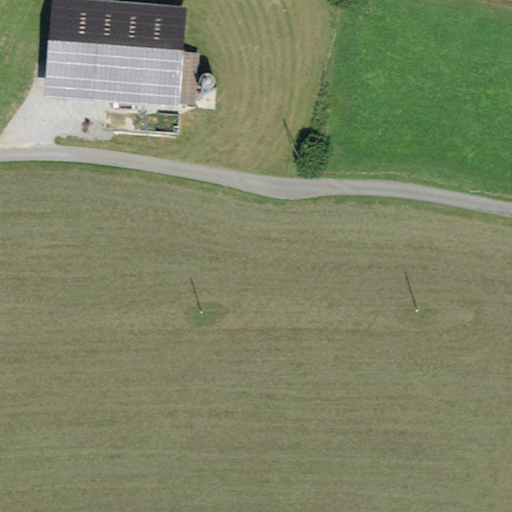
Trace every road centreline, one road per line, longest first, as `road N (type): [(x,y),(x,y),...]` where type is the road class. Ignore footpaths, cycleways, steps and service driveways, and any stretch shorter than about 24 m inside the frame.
road 1 (unclassified): [(511,210),(418,191),(278,185),(102,156),(0,155)]
road 2 (track): [(95,23),(74,39),(57,99),(24,153)]
